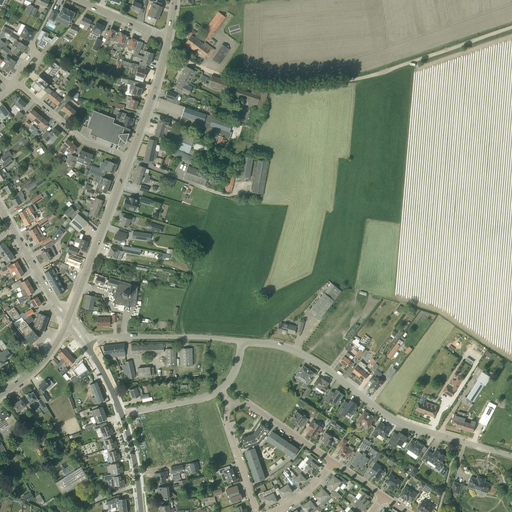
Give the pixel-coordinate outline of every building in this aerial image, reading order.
[(139,11),(141,7),(142,5),(136,2),(136,0),(133,0),(133,1),(132,3),(131,8),(139,11)] [(162,7),(158,5),(152,3),(147,15),(153,17),(153,18),(154,19),(154,18),(157,19),(160,12),(159,12),(161,7),(162,7)] [(29,4),(24,14),(29,16),(34,6),(29,4)] [(67,9),(62,7),(58,16),(70,22),(72,19),(73,19),(74,16),(73,16),(75,13),(70,11),(70,10),(67,9)] [(52,10),(48,19),(54,22),(58,13),(52,10)] [(218,12),(199,38),(203,41),(206,38),(209,40),(210,37),(214,32),(225,17),(218,12)] [(88,27),(91,21),(83,17),(80,23),(84,25),(83,29),(87,30),(88,27)] [(90,33),(89,37),(91,38),(93,34),(99,37),(104,26),(96,22),(91,34),(90,33)] [(22,24),(17,33),(20,35),(20,36),(24,38),(24,39),(25,39),(29,41),(34,31),(25,27),(25,26),(22,24)] [(69,31),(75,34),(76,34),(78,29),(72,25),(69,31)] [(11,34),(13,31),(6,27),(5,28),(3,27),(1,30),(11,35),(11,34)] [(114,42),(117,35),(118,32),(115,31),(110,29),(109,31),(106,30),(103,37),(106,38),(106,39),(106,40),(107,41),(108,41),(109,42),(110,42),(110,41),(111,40),(114,41),(114,42)] [(44,31),(41,30),(37,39),(40,40),(37,44),(40,46),(43,48),(44,47),(44,48),(45,45),(46,45),(46,46),(48,42),(42,39),(44,36),(47,37),(49,33),(44,31)] [(114,42),(113,44),(116,45),(116,46),(116,47),(116,48),(117,48),(118,49),(119,49),(119,48),(120,48),(121,47),(124,48),(125,46),(128,39),(129,37),(128,37),(126,36),(126,35),(121,33),(120,36),(117,35),(114,42)] [(204,42),(203,44),(195,38),(191,35),(188,39),(206,54),(207,53),(210,55),(214,49),(204,42)] [(97,38),(92,49),(97,51),(102,40),(97,38)] [(130,41),(128,39),(125,46),(128,47),(127,48),(127,49),(128,50),(129,51),(130,51),(131,51),(132,50),(132,49),(135,51),(137,46),(139,41),(136,40),(131,38),(130,41)] [(206,54),(188,39),(185,43),(204,57),(206,54)] [(22,51),(26,46),(20,42),(19,43),(16,41),(16,42),(15,41),(14,43),(14,42),(12,45),(13,45),(22,51)] [(222,44),(212,59),(219,63),(229,49),(222,44)] [(19,57),(22,51),(13,45),(10,51),(19,57)] [(12,56),(7,52),(1,48),(0,48),(0,52),(5,56),(5,55),(6,56),(3,61),(12,67),(15,62),(10,58),(12,56)] [(144,57),(151,59),(153,53),(146,51),(144,57)] [(134,53),(133,56),(143,60),(142,62),(140,61),(139,65),(146,67),(147,64),(149,65),(151,59),(144,57),(137,54),(134,53)] [(0,66),(8,72),(12,67),(3,61),(0,64),(0,66)] [(37,80),(32,86),(35,88),(38,91),(41,87),(45,90),(48,87),(46,85),(47,83),(55,74),(58,70),(50,63),(39,76),(36,79),(37,80)] [(139,65),(132,63),(131,67),(137,69),(136,75),(144,78),(145,77),(146,76),(146,74),(146,73),(147,71),(145,70),(146,67),(139,65)] [(180,78),(188,83),(190,84),(192,79),(191,79),(194,72),(195,71),(186,66),(180,78)] [(70,74),(65,70),(61,74),(66,78),(70,74)] [(208,86),(225,92),(228,81),(211,75),(208,86)] [(187,86),(188,83),(180,78),(175,87),(183,91),(182,92),(188,95),(191,88),(187,86)] [(131,81),(128,80),(127,84),(130,85),(129,88),(130,89),(129,92),(132,93),(139,96),(140,96),(141,95),(142,93),(141,92),(142,88),(137,87),(138,83),(131,81)] [(267,99),(250,93),(237,88),(233,100),(256,108),(263,110),(267,99)] [(166,94),(165,97),(167,98),(166,100),(176,104),(179,105),(180,101),(177,100),(175,99),(174,99),(176,94),(172,93),(172,92),(167,90),(167,91),(166,94)] [(52,101),(57,95),(52,91),(47,96),(52,101)] [(52,101),(57,105),(62,100),(59,97),(62,94),(60,92),(57,95),(52,101)] [(128,107),(135,109),(138,101),(132,99),(133,98),(127,96),(126,99),(130,101),(128,107)] [(23,108),(26,104),(20,99),(15,104),(12,108),(14,110),(17,106),(21,110),(23,108)] [(61,109),(66,113),(71,108),(66,103),(61,109)] [(6,109),(3,105),(0,106),(0,120),(2,119),(1,118),(8,112),(6,109)] [(206,131),(219,136),(228,139),(230,139),(230,137),(231,132),(229,132),(232,125),(213,118),(213,117),(189,109),(185,107),(179,122),(184,124),(201,130),(201,132),(205,133),(206,131)] [(71,108),(66,113),(71,117),(75,113),(76,112),(74,110),(71,108)] [(113,113),(111,117),(114,118),(113,122),(129,128),(133,118),(128,116),(125,115),(126,114),(119,111),(120,109),(115,108),(114,110),(113,113)] [(37,114),(32,109),(27,115),(33,119),(37,114)] [(90,119),(87,127),(91,129),(90,134),(97,136),(96,137),(118,145),(118,144),(122,146),(124,141),(125,143),(129,133),(127,133),(128,130),(129,131),(130,129),(129,128),(113,122),(114,118),(111,117),(93,110),(90,119)] [(18,121),(23,115),(19,111),(14,118),(18,121)] [(38,124),(43,118),(37,114),(33,119),(38,124)] [(173,128),(174,125),(169,123),(170,118),(160,115),(158,123),(158,124),(168,127),(173,128)] [(38,124),(44,128),(48,123),(43,118),(38,124)] [(168,127),(158,124),(154,136),(162,138),(164,133),(166,134),(168,128),(168,127)] [(168,128),(167,131),(175,133),(174,137),(166,134),(163,142),(171,145),(170,146),(188,154),(190,148),(190,147),(193,140),(195,137),(176,129),(176,130),(173,128),(168,127),(168,128)] [(54,139),(60,133),(54,128),(49,133),(47,131),(42,136),(47,141),(51,137),(54,139)] [(219,136),(217,143),(223,145),(224,145),(225,145),(226,140),(228,141),(228,139),(219,136)] [(28,143),(30,141),(28,138),(26,140),(24,138),(20,142),(24,147),(28,143)] [(196,141),(193,149),(201,152),(207,154),(212,144),(197,138),(196,141)] [(66,151),(72,143),(67,139),(62,144),(65,146),(61,150),(57,155),(60,158),(64,152),(66,151)] [(156,140),(149,139),(144,159),(152,161),(153,158),(155,159),(157,151),(159,151),(160,145),(156,144),(156,140)] [(66,151),(68,152),(70,151),(72,153),(77,148),(72,143),(66,151)] [(190,148),(188,154),(198,158),(201,152),(193,149),(190,148)] [(5,168),(13,162),(13,161),(15,160),(14,159),(22,153),(20,150),(16,153),(12,156),(13,156),(11,158),(11,157),(2,164),(5,168)] [(76,161),(82,163),(87,153),(81,150),(78,157),(76,161)] [(9,151),(1,157),(4,162),(13,155),(9,151)] [(82,163),(85,165),(88,166),(90,162),(93,155),(87,153),(82,163)] [(185,153),(182,160),(191,164),(194,157),(185,153)] [(65,163),(68,165),(74,156),(71,154),(65,163)] [(249,178),(253,157),(241,155),(238,176),(249,178)] [(106,170),(113,173),(117,164),(105,160),(104,163),(108,164),(106,170)] [(257,160),(252,193),(263,195),(269,162),(257,160)] [(146,168),(143,167),(138,165),(132,182),(137,184),(140,185),(141,182),(144,183),(144,182),(147,183),(150,176),(148,175),(148,174),(144,172),(146,168)] [(205,185),(209,173),(188,166),(184,178),(205,185)] [(0,180),(0,181),(5,178),(6,180),(10,177),(8,173),(7,173),(4,169),(1,170),(0,170),(0,180)] [(17,175),(12,177),(14,181),(19,178),(22,176),(20,172),(17,174),(17,175)] [(228,176),(224,191),(231,193),(236,175),(228,173),(224,172),(224,175),(228,176)] [(101,184),(108,187),(111,180),(104,178),(99,176),(98,179),(97,182),(101,184)] [(31,178),(19,186),(21,189),(33,181),(31,178)] [(34,181),(26,187),(28,190),(36,184),(34,181)] [(17,187),(15,184),(13,185),(11,182),(8,184),(4,187),(8,193),(12,191),(12,190),(17,187)] [(98,183),(94,192),(101,195),(102,191),(106,193),(108,187),(101,184),(98,183)] [(15,198),(11,200),(15,207),(19,204),(24,201),(24,199),(22,196),(23,195),(21,191),(13,196),(15,198)] [(36,196),(30,200),(31,201),(33,205),(39,200),(42,198),(40,194),(36,196)] [(86,201),(88,202),(101,206),(103,200),(95,197),(94,200),(87,197),(86,201)] [(126,208),(134,211),(137,202),(136,202),(137,199),(129,197),(128,199),(125,199),(123,206),(127,207),(126,208)] [(101,206),(88,202),(87,205),(91,207),(89,214),(97,217),(101,206)] [(19,213),(22,219),(28,216),(34,212),(31,206),(28,208),(25,210),(25,209),(19,213)] [(64,212),(68,217),(75,211),(71,206),(64,212)] [(135,218),(126,214),(121,212),(119,218),(122,219),(119,225),(124,227),(127,228),(130,222),(133,223),(135,218)] [(28,216),(22,219),(26,226),(30,223),(32,222),(38,218),(37,215),(34,217),(32,213),(28,216)] [(46,217),(38,223),(40,226),(48,221),(48,220),(54,216),(52,213),(46,217)] [(87,222),(77,214),(69,223),(79,232),(87,222)] [(164,226),(161,225),(151,222),(149,228),(162,233),(164,226)] [(32,237),(41,232),(38,226),(35,227),(29,231),(32,237)] [(51,238),(52,240),(52,241),(44,245),(46,249),(54,244),(56,241),(57,242),(63,233),(62,232),(64,230),(61,227),(59,229),(58,229),(57,230),(51,238)] [(126,234),(118,231),(116,236),(115,235),(112,241),(119,244),(121,241),(124,242),(126,234)] [(32,237),(36,243),(42,240),(45,238),(41,232),(32,237)] [(133,232),(132,238),(146,240),(147,234),(133,232)] [(51,238),(50,237),(42,241),(44,245),(52,240),(51,238)] [(75,246),(78,247),(81,248),(80,250),(84,252),(88,241),(77,237),(75,242),(76,242),(75,245),(75,246)] [(78,249),(74,248),(70,246),(68,251),(76,254),(78,249)] [(10,251),(7,247),(0,251),(0,253),(3,257),(10,251)] [(46,261),(50,258),(52,257),(56,255),(54,251),(52,247),(48,249),(41,253),(43,257),(44,257),(46,261)] [(115,259),(118,260),(122,251),(119,250),(110,247),(107,256),(115,259)] [(0,267),(1,268),(5,266),(4,263),(3,262),(1,263),(1,262),(5,259),(6,262),(8,264),(10,262),(9,260),(14,256),(10,251),(3,257),(0,258),(0,267)] [(67,260),(66,263),(79,268),(80,264),(79,264),(81,261),(76,259),(75,258),(69,256),(67,260)] [(20,267),(17,261),(11,264),(10,262),(8,264),(5,266),(1,268),(2,272),(9,268),(11,272),(14,271),(20,267)] [(61,266),(59,271),(61,271),(65,273),(68,265),(62,263),(61,266)] [(14,271),(16,274),(13,276),(15,279),(18,277),(24,274),(20,267),(14,271)] [(44,273),(48,279),(56,274),(58,273),(58,272),(56,268),(53,269),(52,268),(44,273)] [(56,274),(48,279),(57,296),(57,295),(64,291),(65,291),(62,285),(59,280),(56,274)] [(104,282),(108,283),(108,280),(97,276),(94,282),(103,285),(104,282)] [(109,278),(108,280),(108,283),(107,284),(117,287),(113,298),(115,299),(114,304),(118,304),(118,309),(120,310),(123,311),(124,306),(125,307),(125,305),(135,306),(135,304),(137,288),(137,286),(129,283),(128,285),(109,278)] [(20,280),(12,284),(15,289),(19,287),(21,291),(25,289),(31,285),(27,279),(21,282),(20,280)] [(320,320),(341,291),(343,289),(340,286),(338,289),(331,283),(310,312),(320,320)] [(22,295),(17,299),(19,304),(31,297),(29,295),(30,294),(34,292),(31,285),(25,289),(21,291),(20,292),(22,295)] [(84,308),(98,311),(99,307),(93,306),(94,301),(95,302),(96,297),(89,295),(87,295),(84,308)] [(29,307),(33,304),(35,307),(41,303),(37,296),(31,300),(27,303),(29,307)] [(400,313),(404,308),(399,305),(396,310),(400,313)] [(25,319),(28,317),(27,316),(34,313),(32,309),(25,312),(24,314),(23,312),(19,314),(24,320),(25,319)] [(38,313),(36,318),(36,319),(33,327),(43,331),(48,316),(38,313)] [(27,324),(24,320),(23,321),(15,326),(27,340),(30,344),(38,337),(35,333),(27,324)] [(294,334),(296,329),(296,327),(284,323),(283,327),(279,325),(278,331),(286,334),(286,331),(294,334)] [(16,327),(12,330),(24,344),(28,342),(16,327)] [(350,345),(353,342),(359,347),(360,345),(358,343),(359,341),(356,338),(355,340),(353,339),(345,349),(348,351),(352,346),(350,345)] [(391,359),(400,346),(403,342),(399,340),(397,343),(387,356),(391,359)] [(0,366),(5,363),(3,361),(11,354),(7,349),(8,348),(4,343),(0,346),(4,351),(0,353),(0,366)] [(124,344),(113,345),(115,357),(125,356),(124,344)] [(132,353),(159,352),(164,352),(163,347),(165,347),(165,344),(131,345),(132,353)] [(113,345),(103,346),(104,354),(110,354),(110,357),(115,357),(113,345)] [(63,358),(65,356),(67,358),(71,355),(64,348),(58,354),(63,358)] [(176,366),(175,353),(175,348),(166,349),(166,367),(176,366)] [(192,366),(192,353),(192,348),(180,348),(180,366),(192,366)] [(362,352),(359,356),(362,359),(368,351),(365,349),(364,349),(362,352)] [(347,366),(350,362),(351,361),(348,359),(350,356),(351,355),(347,352),(346,353),(344,356),(340,361),(347,366)] [(63,358),(60,361),(62,364),(65,361),(67,363),(65,364),(67,367),(75,360),(71,355),(67,358),(65,356),(63,358)] [(124,361),(128,378),(135,377),(131,359),(124,361)] [(356,367),(353,371),(358,375),(362,370),(366,366),(361,361),(357,366),(356,367)] [(76,375),(70,379),(74,384),(85,376),(83,372),(87,369),(82,362),(72,370),(76,375)] [(150,366),(137,368),(138,377),(151,375),(155,375),(154,367),(150,367),(150,366)] [(309,383),(311,379),(310,378),(314,373),(303,366),(296,377),(295,378),(299,380),(299,379),(301,381),(302,380),(303,381),(302,381),(304,383),(302,386),(305,388),(309,383)] [(65,367),(59,372),(62,376),(69,370),(65,367)] [(366,373),(362,370),(358,375),(364,380),(368,375),(370,373),(368,371),(366,373)] [(491,377),(482,371),(476,380),(477,380),(466,397),(467,398),(466,400),(471,403),(473,401),(473,402),(484,385),(485,386),(491,377)] [(380,387),(384,382),(373,374),(372,376),(369,380),(373,383),(372,384),(371,385),(377,390),(379,386),(380,387)] [(463,379),(458,375),(453,384),(455,385),(452,389),(447,385),(443,391),(452,397),(463,379)] [(316,386),(324,392),(327,387),(327,386),(329,383),(322,378),(321,379),(318,377),(314,384),(317,386),(316,386)] [(49,385),(45,380),(38,386),(43,391),(46,388),(49,390),(51,388),(49,385)] [(94,404),(100,402),(105,400),(97,381),(90,384),(95,397),(92,398),(94,404)] [(149,397),(148,394),(143,395),(140,386),(136,387),(129,390),(132,398),(139,396),(140,396),(140,399),(149,397)] [(307,397),(312,389),(308,387),(303,394),(307,397)] [(341,402),(342,401),(341,401),(342,399),(341,398),(344,395),(339,392),(340,391),(337,389),(334,393),(331,391),(324,400),(328,402),(329,401),(332,404),(333,402),(338,405),(339,403),(340,402),(341,402)] [(29,393),(26,395),(27,396),(26,396),(29,400),(31,403),(33,406),(37,403),(42,410),(44,413),(49,410),(47,407),(44,403),(41,398),(38,400),(37,399),(33,392),(29,394),(29,393)] [(50,400),(45,392),(40,396),(44,403),(50,400)] [(418,405),(416,410),(434,417),(435,412),(438,406),(426,402),(424,401),(425,399),(425,398),(425,397),(424,397),(424,396),(423,396),(422,396),(421,396),(421,397),(419,402),(418,405)] [(25,406),(21,399),(12,406),(17,412),(25,406)] [(343,404),(338,411),(345,416),(346,414),(350,417),(352,414),(354,415),(356,411),(355,410),(358,406),(356,405),(357,404),(351,400),(346,406),(343,404),(343,403),(343,404)] [(480,411),(484,405),(481,404),(480,405),(475,403),(468,413),(470,414),(469,416),(473,418),(478,410),(480,411)] [(93,417),(104,413),(102,406),(95,409),(91,411),(93,417)] [(487,406),(479,422),(486,426),(494,410),(487,406)] [(90,411),(89,408),(79,412),(81,418),(87,415),(86,412),(90,411)] [(0,418),(0,426),(10,420),(12,424),(16,421),(11,413),(9,415),(6,410),(0,414),(0,418)] [(295,415),(291,420),(292,421),(292,422),(293,423),(294,423),(295,423),(297,424),(296,426),(299,428),(301,425),(304,427),(309,419),(306,418),(307,416),(302,413),(301,414),(296,411),(294,415),(295,415)] [(362,415),(355,424),(360,427),(362,424),(368,429),(372,423),(371,423),(374,418),(373,417),(373,416),(371,415),(370,415),(369,414),(368,413),(364,411),(362,415)] [(462,429),(465,418),(466,417),(467,414),(458,411),(457,414),(454,414),(453,418),(452,423),(456,425),(456,427),(462,429)] [(106,419),(104,413),(93,417),(95,423),(99,421),(106,419)] [(462,429),(469,431),(471,423),(472,420),(465,418),(462,429)] [(319,422),(317,424),(315,423),(316,422),(313,419),(308,425),(306,429),(309,432),(308,433),(315,439),(318,434),(319,434),(321,432),(320,431),(323,428),(323,425),(319,422)] [(103,437),(110,435),(113,434),(111,428),(108,429),(106,422),(99,425),(96,426),(93,427),(94,430),(100,428),(103,437)] [(387,426),(380,422),(377,426),(374,431),(371,435),(376,438),(378,434),(384,438),(388,433),(391,429),(390,428),(387,426)] [(241,438),(244,446),(245,448),(251,446),(250,446),(250,444),(259,441),(264,433),(265,434),(265,435),(266,435),(269,430),(267,428),(260,423),(260,424),(261,424),(259,427),(259,426),(253,434),(252,434),(252,435),(250,436),(249,435),(244,437),(244,438),(242,439),(241,438)] [(147,450),(145,451),(146,454),(146,456),(147,456),(148,459),(149,458),(149,459),(150,460),(150,462),(151,463),(154,462),(155,462),(157,468),(158,468),(155,459),(156,459),(158,458),(160,458),(158,450),(159,450),(158,447),(164,446),(158,427),(152,428),(154,433),(153,433),(155,442),(149,444),(150,449),(149,450),(147,450)] [(271,432),(267,438),(271,441),(272,441),(276,444),(277,445),(281,439),(282,438),(279,436),(276,434),(273,432),(272,431),(271,432)] [(323,435),(321,439),(323,441),(322,443),(330,449),(334,442),(335,443),(338,439),(334,436),(333,438),(325,432),(323,435)] [(392,437),(388,442),(395,447),(397,444),(401,447),(403,450),(408,443),(405,441),(404,440),(407,437),(402,434),(400,432),(399,434),(398,435),(395,433),(392,437)] [(104,445),(103,446),(104,450),(107,449),(114,447),(117,446),(115,441),(112,442),(110,435),(103,437),(104,440),(105,445),(104,445)] [(281,439),(277,445),(281,447),(285,450),(289,445),(290,443),(288,442),(285,440),(282,438),(281,439)] [(368,445),(370,446),(372,443),(365,438),(363,442),(367,444),(368,445)] [(341,448),(337,453),(343,457),(343,459),(345,460),(346,460),(347,460),(351,453),(353,454),(355,452),(353,451),(354,449),(350,446),(348,448),(344,445),(347,441),(343,439),(341,442),(338,446),(341,448)] [(409,444),(406,448),(418,456),(419,455),(422,451),(421,451),(424,446),(418,441),(416,440),(415,442),(412,439),(409,444)] [(40,448),(36,441),(32,444),(39,456),(50,450),(47,445),(42,448),(40,448)] [(368,445),(367,444),(363,442),(359,447),(365,451),(368,445)] [(289,445),(285,450),(290,454),(294,457),(298,451),(299,449),(296,448),(294,446),(290,443),(289,445)] [(116,454),(114,447),(107,449),(110,462),(120,459),(119,453),(116,454)] [(247,451),(246,451),(246,453),(247,456),(248,460),(249,462),(251,462),(257,460),(257,459),(255,454),(255,453),(253,448),(247,451)] [(428,460),(441,469),(444,464),(442,463),(446,457),(436,450),(433,454),(428,450),(425,454),(421,459),(426,462),(428,460)] [(367,462),(364,461),(367,457),(365,456),(366,454),(363,452),(362,454),(359,452),(354,459),(352,463),(355,465),(354,466),(357,468),(358,466),(361,469),(364,464),(365,465),(367,462)] [(306,463),(315,471),(319,466),(314,462),(316,459),(310,455),(308,457),(309,458),(306,463)] [(251,462),(249,462),(251,467),(252,469),(253,472),(254,471),(261,469),(259,464),(257,460),(251,462)] [(197,462),(190,463),(191,472),(199,471),(197,462)] [(378,481),(380,478),(381,479),(381,480),(382,480),(386,474),(385,469),(382,469),(380,468),(381,466),(375,462),(371,468),(368,473),(372,475),(372,474),(375,476),(373,478),(378,481)] [(110,464),(112,474),(120,473),(123,472),(122,466),(119,467),(118,463),(110,464)] [(306,463),(300,469),(305,473),(307,471),(312,475),(315,471),(306,463)] [(84,482),(88,479),(81,466),(55,483),(58,487),(63,495),(84,482)] [(230,482),(231,482),(231,481),(236,480),(232,469),(231,469),(229,466),(230,466),(229,466),(219,469),(219,470),(220,474),(221,473),(224,482),(227,481),(228,483),(230,482)] [(442,470),(439,474),(443,476),(446,473),(448,469),(444,467),(442,470)] [(415,476),(418,472),(413,468),(410,473),(415,476)] [(254,471),(253,472),(254,477),(255,479),(256,482),(257,482),(262,480),(264,479),(262,474),(261,469),(254,471)] [(297,477),(303,484),(307,480),(302,475),(305,473),(300,469),(297,471),(297,473),(299,475),(297,477)] [(157,482),(162,481),(165,480),(165,476),(167,475),(166,471),(159,472),(154,473),(155,478),(156,478),(157,482)] [(120,473),(112,474),(103,476),(104,481),(108,481),(108,484),(111,483),(112,487),(124,485),(124,479),(121,480),(120,473)] [(391,473),(388,477),(385,481),(390,485),(388,488),(393,491),(395,488),(396,489),(401,480),(397,478),(396,479),(394,478),(395,476),(391,473)] [(297,477),(294,474),(292,477),(291,478),(294,482),(299,487),(303,484),(297,477)] [(330,480),(338,486),(340,487),(343,483),(345,485),(348,482),(341,477),(339,480),(334,476),(330,480)] [(478,476),(477,479),(471,477),(469,482),(467,486),(487,493),(489,488),(491,483),(485,481),(486,478),(478,476)] [(178,481),(179,484),(173,485),(174,489),(180,488),(180,487),(186,486),(189,486),(189,484),(190,483),(189,479),(185,479),(178,481)] [(283,487),(288,495),(293,492),(289,486),(292,484),(288,480),(286,481),(287,484),(283,487)] [(334,490),(338,486),(330,480),(327,484),(332,488),(330,491),(336,496),(339,498),(341,496),(334,490)] [(458,494),(461,484),(454,482),(451,491),(458,494)] [(273,486),(274,487),(277,494),(280,492),(283,498),(288,495),(283,487),(279,489),(276,485),(273,486)] [(162,499),(167,498),(169,498),(169,499),(172,498),(173,500),(175,497),(175,498),(177,496),(171,492),(170,493),(169,493),(169,486),(158,487),(159,493),(162,493),(162,499)] [(232,502),(238,500),(243,499),(241,493),(239,494),(239,491),(237,486),(226,490),(228,495),(230,494),(231,497),(232,502)] [(269,495),(272,504),(277,501),(275,495),(277,494),(274,487),(271,489),(273,493),(269,495)] [(412,502),(414,498),(417,495),(405,487),(402,490),(403,491),(399,496),(406,500),(407,499),(412,502)] [(328,501),(332,497),(333,499),(336,496),(330,491),(327,493),(323,488),(319,492),(325,499),(327,501),(328,501)] [(362,495),(358,499),(366,505),(370,501),(367,499),(370,496),(364,492),(361,490),(359,493),(362,495)] [(319,492),(315,496),(319,501),(317,503),(322,509),(325,506),(324,505),(327,501),(325,499),(319,492)] [(22,498),(23,501),(27,499),(28,501),(34,498),(31,493),(22,498)] [(272,504),(269,495),(264,497),(262,494),(259,496),(261,501),(265,500),(267,506),(272,504)] [(116,507),(126,506),(125,498),(120,499),(120,495),(115,496),(105,500),(106,505),(116,504),(116,507)] [(350,504),(355,508),(357,506),(362,510),(366,505),(358,499),(356,497),(352,502),(350,504)] [(306,503),(312,510),(312,511),(314,511),(318,509),(319,511),(322,509),(317,503),(314,505),(311,500),(306,503)] [(431,511),(434,507),(423,500),(421,502),(419,502),(418,504),(418,505),(419,506),(417,508),(422,511),(431,511)] [(160,511),(173,511),(174,508),(173,508),(172,502),(168,502),(168,505),(160,506),(160,511)] [(309,511),(310,511),(312,510),(306,503),(302,506),(306,511),(305,511),(309,511)]
